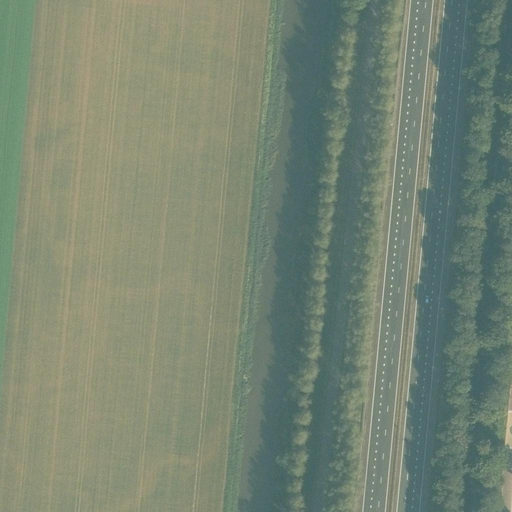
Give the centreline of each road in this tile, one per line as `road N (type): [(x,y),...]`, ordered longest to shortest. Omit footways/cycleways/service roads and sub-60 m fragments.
road 1 (unclassified): [(320,511),(377,0)]
road 2 (motorway): [(404,511),(452,0)]
road 3 (motorway): [(423,0),(376,511)]
road 4 (track): [(273,0),(232,511)]
